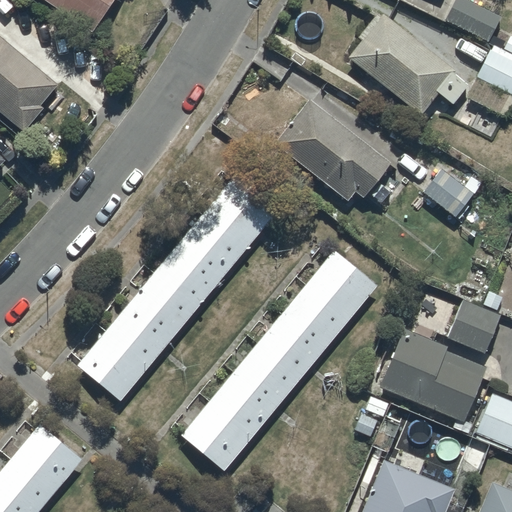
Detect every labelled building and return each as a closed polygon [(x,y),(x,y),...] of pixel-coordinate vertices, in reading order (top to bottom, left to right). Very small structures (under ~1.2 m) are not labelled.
[(50,0),(90,27),(108,0),(50,0)] [(500,12),(475,0),(452,0),(444,16),(487,37),(500,12)] [(452,64),(381,8),(378,12),(375,10),(358,31),(361,34),(347,51),(420,109),(437,88),(452,99),(467,80),(450,67),(452,64)] [(504,113),(511,96),(511,33),(509,31),(501,47),(493,43),(491,47),(489,46),(465,94),(504,113)] [(55,79),(0,32),(0,107),(23,126),(43,102),(39,99),(55,79)] [(388,142),(323,89),(314,100),(308,95),(274,137),(347,196),(354,187),(362,193),(390,157),(381,150),(388,142)] [(472,189),(440,165),(421,189),(455,214),(462,205),(477,216),(485,205),(469,193),(472,189)] [(269,218),(216,176),(71,361),(125,403),(269,218)] [(334,244),(176,429),(222,468),(380,283),(334,244)] [(442,342),(401,325),(378,383),(462,418),(485,362),(480,360),(500,313),(461,297),(442,342)] [(511,397),(491,388),(474,428),(511,444),(511,397)] [(42,418),(0,463),(0,511),(38,511),(88,459),(42,418)] [(441,511),(452,485),(420,472),(425,461),(400,451),(396,461),(383,456),(359,511),(441,511)] [(511,511),(511,486),(492,478),(477,511),(511,511)]
